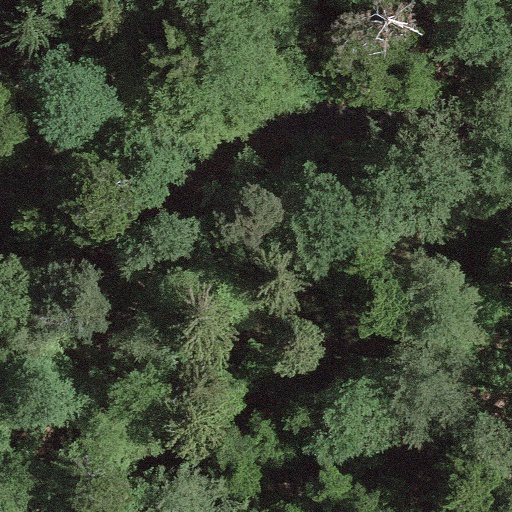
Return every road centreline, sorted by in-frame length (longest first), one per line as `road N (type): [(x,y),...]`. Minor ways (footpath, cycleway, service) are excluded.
road 1 (unclassified): [(511,136),(300,124),(0,74)]
road 2 (track): [(0,194),(238,115)]
